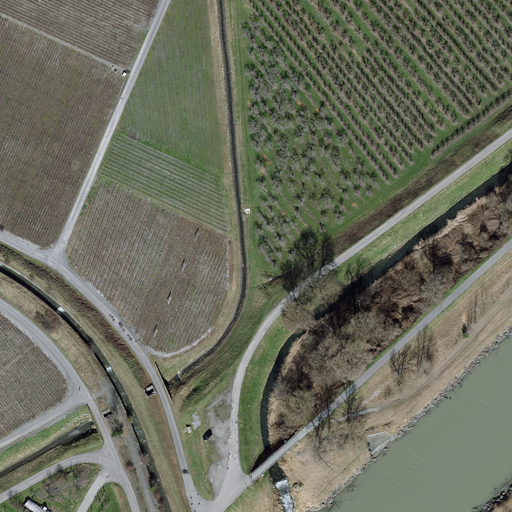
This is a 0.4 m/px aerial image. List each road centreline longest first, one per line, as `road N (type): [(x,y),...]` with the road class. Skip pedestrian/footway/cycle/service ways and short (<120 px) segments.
road 1 (track): [(240,487),(238,382),(271,318),(292,294),(511,132)]
road 2 (unclassified): [(511,245),(240,487)]
road 3 (track): [(199,511),(168,412),(137,349),(53,261),(0,235)]
road 4 (track): [(165,0),(53,261)]
